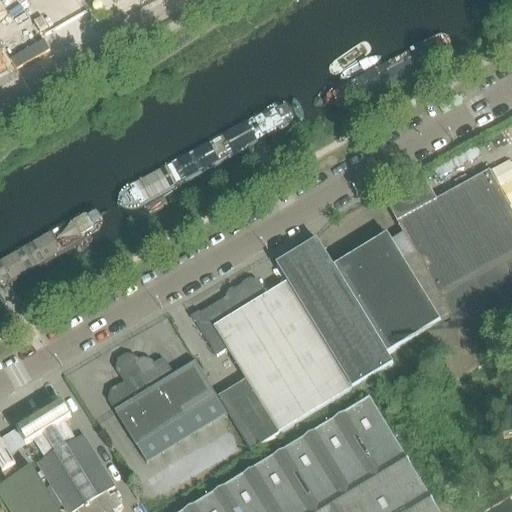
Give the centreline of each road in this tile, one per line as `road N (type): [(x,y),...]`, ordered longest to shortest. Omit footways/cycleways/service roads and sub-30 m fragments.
road 1 (residential): [(511,89),(0,383)]
road 2 (residential): [(0,100),(172,0)]
